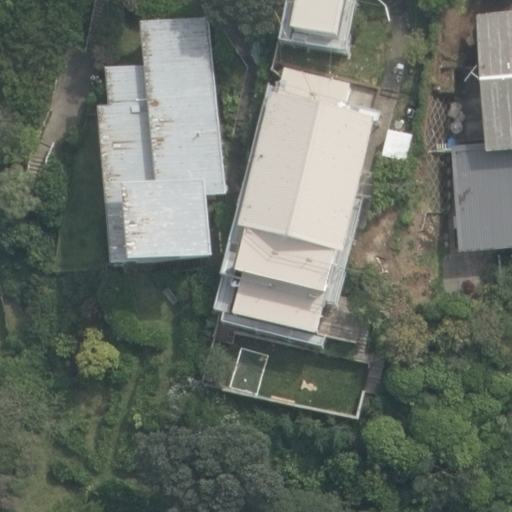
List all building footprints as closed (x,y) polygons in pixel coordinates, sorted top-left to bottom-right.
[(302,0),(297,33),(342,41),(349,0),(302,0)] [(455,150),(463,254),(511,250),(511,17),(480,20),(489,147),(455,150)] [(104,112),(118,270),(218,261),(213,199),(231,198),(215,19),(145,26),(149,70),(110,73),(114,112),(104,112)] [(239,316),(320,335),(339,254),(346,256),(378,120),(334,110),(340,84),(288,73),(283,96),(275,94),(242,233),(247,234),(237,276),(248,279),(239,316)] [(384,159),(409,164),(416,132),(391,127),(384,159)]
